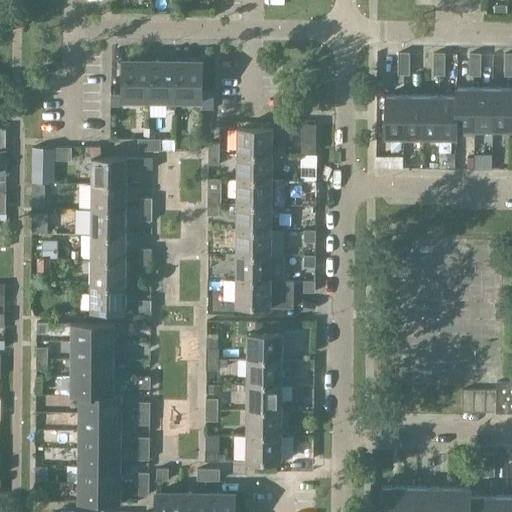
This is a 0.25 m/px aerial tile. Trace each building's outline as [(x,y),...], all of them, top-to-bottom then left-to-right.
[(408,62),(409,52),(397,51),(397,62),(408,62)] [(433,64),(445,64),(445,52),(433,53),(433,64)] [(480,64),(480,53),(469,53),(469,64),(480,64)] [(122,59),(122,99),(148,99),(149,60),(122,59)] [(149,60),(148,99),(174,99),(174,60),(149,60)] [(174,60),(174,99),(201,99),(201,60),(174,60)] [(408,74),(408,62),(397,62),(397,73),(408,74)] [(445,64),(433,64),(432,75),(445,75),(445,64)] [(480,76),(480,64),(469,64),(468,75),(480,76)] [(473,129),(474,86),(455,86),(455,94),(456,94),(455,129),(456,129),(473,129)] [(491,129),(491,86),(474,86),(473,129),(491,129)] [(509,129),(509,87),(491,86),(491,129),(509,129)] [(402,137),(402,94),(384,94),(384,137),(402,137)] [(420,137),(420,94),(402,94),(402,137),(420,137)] [(437,137),(438,94),(420,94),(420,137),(437,137)] [(456,94),(455,94),(438,94),(437,137),(456,137),(456,129),(455,129),(456,94)] [(236,153),(272,153),(272,127),(236,127),(236,153)] [(149,149),(149,138),(138,138),(138,149),(149,149)] [(149,149),(160,149),(160,138),(149,138),(149,149)] [(188,149),(199,150),(200,139),(188,138),(188,149)] [(218,152),(218,141),(207,141),(207,152),(218,152)] [(53,181),(53,159),(71,160),(71,147),(53,147),(32,146),(32,181),(53,181)] [(218,163),(218,152),(207,152),(207,163),(218,163)] [(272,178),(272,153),(236,153),(235,178),(272,178)] [(151,157),(111,157),(90,157),(90,183),(126,183),(126,168),(151,168),(151,157)] [(271,203),(272,178),(235,178),(235,203),(271,203)] [(126,208),(126,183),(90,183),(90,208),(126,208)] [(218,192),(208,191),(207,191),(207,203),(218,203),(218,192)] [(140,208),(150,208),(150,197),(140,197),(140,208)] [(218,213),(218,203),(207,203),(207,213),(218,213)] [(271,229),(271,203),(235,203),(235,228),(271,229)] [(126,233),(126,208),(90,208),(90,233),(126,233)] [(150,220),(150,208),(140,208),(140,220),(150,220)] [(271,254),(271,229),(235,228),(235,253),(271,254)] [(303,241),(314,241),(315,229),(303,230),(303,241)] [(125,259),(126,233),(90,233),(90,259),(125,259)] [(150,259),(150,248),(139,248),(139,259),(150,259)] [(271,279),(271,254),(235,253),(234,279),(271,279)] [(303,266),(315,266),(314,255),(303,255),(303,266)] [(125,284),(125,259),(90,259),(89,284),(125,284)] [(150,271),(150,259),(139,259),(139,271),(150,271)] [(234,279),(234,305),(270,306),(292,306),(293,280),(271,279),(234,279)] [(303,291),(314,292),(314,280),(303,280),(303,291)] [(125,310),(125,284),(89,284),(89,310),(125,310)] [(150,310),(150,299),(139,299),(139,310),(150,310)] [(47,334),(47,322),(36,321),(36,334),(47,334)] [(113,341),(113,322),(70,322),(70,340),(113,341)] [(245,359),(281,359),(282,332),(246,332),(245,359)] [(113,359),(113,341),(70,340),(70,358),(113,359)] [(36,358),(47,358),(47,347),(36,347),(36,358)] [(205,358),(217,358),(217,347),(206,347),(205,358)] [(36,358),(36,369),(47,369),(47,358),(36,358)] [(113,376),(113,359),(70,358),(70,376),(113,376)] [(217,370),(217,358),(205,358),(205,370),(217,370)] [(281,384),(281,359),(245,359),(245,384),(281,384)] [(112,393),(113,376),(70,376),(69,394),(78,394),(78,393),(112,393)] [(138,387),(149,388),(149,376),(138,376),(138,387)] [(495,411),(511,411),(511,381),(495,381),(495,389),(495,411)] [(281,409),(281,384),(245,384),(245,408),(281,409)] [(472,411),(472,389),(461,389),(461,411),(472,411)] [(484,411),(484,389),(472,389),(472,411),(484,411)] [(495,411),(495,389),(484,389),(484,411),(495,411)] [(120,412),(121,393),(112,393),(78,393),(78,394),(77,411),(120,412)] [(216,397),(206,397),(205,397),(205,408),(216,408),(216,397)] [(149,413),(149,402),(137,402),(137,412),(149,413)] [(216,419),(216,408),(205,408),(205,419),(216,419)] [(280,434),(281,409),(245,408),(244,434),(280,434)] [(120,430),(120,412),(77,411),(77,429),(120,430)] [(149,413),(137,412),(137,424),(149,425),(149,413)] [(120,447),(120,430),(77,429),(77,447),(120,447)] [(280,461),(280,434),(244,434),(244,460),(280,461)] [(148,437),(137,437),(137,447),(148,447),(148,437)] [(120,465),(120,447),(77,447),(77,464),(120,465)] [(148,460),(148,447),(137,447),(137,459),(148,460)] [(215,448),(205,448),(204,448),(204,460),(215,460),(215,448)] [(494,464),(493,453),(483,453),(482,464),(494,464)] [(120,483),(120,465),(77,464),(77,482),(120,483)] [(482,476),(494,476),(494,464),(482,464),(482,476)] [(166,478),(167,469),(167,467),(155,467),(155,478),(166,478)] [(207,479),(207,468),(196,468),(196,479),(207,479)] [(207,479),(218,479),(218,468),(207,468),(207,479)] [(148,483),(148,472),(136,472),(136,483),(148,483)] [(120,501),(120,483),(77,482),(77,501),(120,501)] [(136,494),(137,494),(148,494),(148,483),(136,483),(136,494)] [(398,511),(398,486),(380,486),(379,511),(398,511)] [(415,511),(416,486),(398,486),(398,511),(415,511)] [(433,511),(434,486),(416,486),(415,511),(433,511)] [(451,511),(451,487),(434,486),(433,511),(451,511)] [(469,511),(470,495),(470,487),(451,487),(451,511),(469,511)] [(154,511),(181,511),(181,492),(156,491),(155,491),(154,511)] [(181,492),(181,511),(206,511),(207,492),(181,492)] [(207,492),(206,511),(233,511),(234,492),(207,492)] [(487,511),(487,495),(470,495),(469,511),(487,511)] [(504,511),(505,495),(487,495),(487,511),(504,511)]
